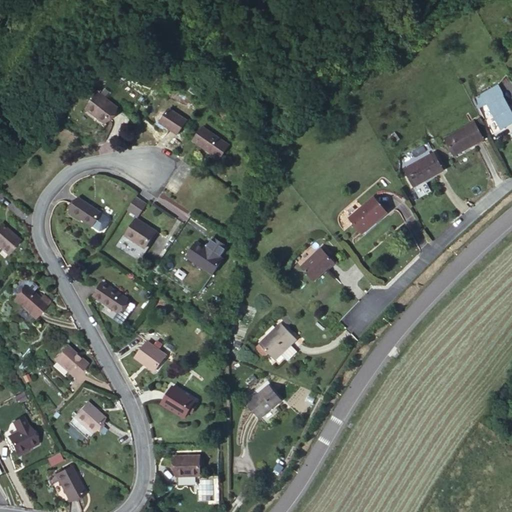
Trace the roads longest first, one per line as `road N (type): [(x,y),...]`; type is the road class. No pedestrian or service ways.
road 1 (residential): [(124,511),(142,477),(131,403),(47,257),(37,225),(57,177),(79,163),(146,164)]
road 2 (tertiary): [(511,210),(392,335),(278,511)]
road 3 (residential): [(511,182),(368,309)]
